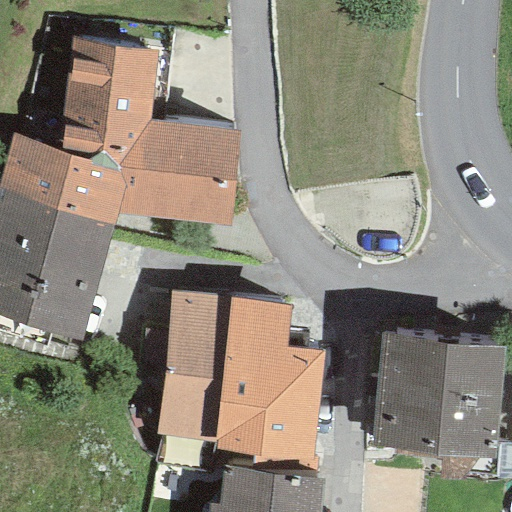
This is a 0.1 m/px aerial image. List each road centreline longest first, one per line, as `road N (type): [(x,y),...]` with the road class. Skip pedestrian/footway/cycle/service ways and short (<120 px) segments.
road 1 (residential): [(252,0),(266,210),(307,264),(349,280)]
road 2 (tertiary): [(511,231),(471,176),(455,119),(449,38),(456,0)]
road 3 (residential): [(341,511),(349,280)]
road 4 (residential): [(349,280),(443,280),(490,265),(511,245)]
